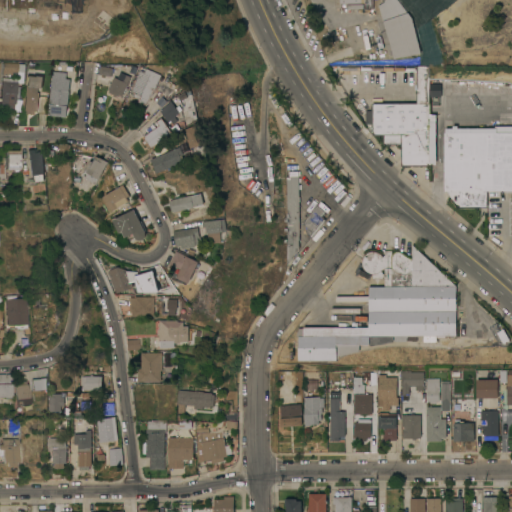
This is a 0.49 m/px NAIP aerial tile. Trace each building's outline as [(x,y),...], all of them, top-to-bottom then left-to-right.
[(373,0),(373,9),(364,9),(364,0),(373,0)] [(421,53),(394,59),(378,6),(384,2),(382,0),(395,0),(404,13),(407,12),(411,17),(421,53)] [(18,62),(18,63),(24,64),(24,72),(16,72),(16,74),(2,74),(2,62),(18,62)] [(417,103),(417,66),(429,66),(429,103),(430,103),(431,166),(401,166),(401,145),(383,145),(383,135),(372,135),(372,123),(368,123),(368,115),(372,115),(372,103),(417,103)] [(147,105),(138,101),(139,99),(133,96),(135,93),(131,91),(140,71),(144,72),(146,68),(161,75),(147,105)] [(125,86),(128,87),(126,92),(123,91),(121,97),(108,92),(109,90),(107,89),(113,76),(117,78),(120,71),(130,76),(125,86)] [(66,117),(48,115),(53,72),(65,74),(64,78),(70,79),(66,117)] [(16,78),(16,82),(17,82),(16,93),(15,93),(14,104),(13,103),(12,108),(4,107),(5,104),(0,104),(0,90),(1,77),(16,78)] [(38,86),(37,96),(39,96),(37,111),(33,111),(32,114),(24,113),(24,110),(23,110),(25,96),(23,96),(25,84),(38,86)] [(179,113),(175,116),(178,120),(173,124),(171,120),(168,122),(160,110),(171,101),(179,113)] [(157,127),(155,123),(162,118),(172,133),(151,148),(143,137),(157,127)] [(511,190),(487,190),(487,207),(460,207),(460,191),(444,191),(444,142),(441,142),(441,133),(444,133),(444,121),(504,121),(504,132),(511,132),(511,190)] [(202,145),(190,148),(187,140),(178,146),(177,145),(173,147),(168,139),(183,129),(196,125),(202,145)] [(180,146),(183,154),(182,155),(184,158),(182,159),(183,162),(156,173),(151,159),(180,146)] [(27,150),(35,149),(35,152),(42,151),(44,174),(43,174),(44,180),(31,182),(31,175),(29,175),(27,150)] [(17,169),(4,169),(4,150),(17,150),(17,169)] [(99,178),(98,178),(96,184),(80,175),(83,169),(84,170),(89,160),(93,162),(96,156),(98,157),(99,157),(108,162),(99,178)] [(287,242),(284,242),(284,239),(287,239),(287,231),(283,231),(283,228),(287,228),(286,221),(284,221),(284,218),(286,218),(286,176),(299,176),(299,249),(287,264),(287,242)] [(123,184),(130,195),(127,197),(129,201),(113,211),(104,196),(123,184)] [(191,195),(191,196),(202,193),(204,204),(194,206),(194,207),(175,212),(175,211),(172,212),(170,201),(172,200),(172,199),(191,195)] [(325,211),(321,216),(325,220),(311,237),(307,234),(303,221),(317,204),(325,211)] [(134,209),(146,233),(144,238),(140,240),(136,239),(135,238),(128,242),(122,232),(119,233),(112,220),(134,209)] [(225,219),(227,231),(220,232),(222,242),(209,244),(208,233),(206,233),(206,227),(203,227),(202,221),(225,219)] [(198,227),(199,234),(200,238),(198,238),(199,245),(196,245),(196,247),(182,249),(182,245),(177,246),(177,245),(176,245),(174,231),(198,227)] [(457,335),(437,335),(437,341),(424,341),(424,335),(418,335),(418,341),(395,341),(395,335),(370,335),(370,344),(360,344),(360,352),(337,356),(337,360),(299,360),(299,336),(296,336),(299,328),(304,328),(304,327),(369,327),(370,286),(385,286),(385,278),(373,278),(373,274),(370,273),(367,271),(364,269),(363,267),(362,263),(363,258),(365,255),(368,252),(371,251),(374,251),(377,252),(381,254),(383,257),(385,255),(385,250),(392,250),(392,255),(394,252),(398,251),(402,252),(412,259),(412,244),(457,286),(457,335)] [(199,262),(189,283),(177,277),(181,269),(170,264),(176,250),(199,262)] [(108,270),(118,266),(127,270),(133,286),(117,292),(108,270)] [(139,294),(157,288),(152,270),(133,276),(139,294)] [(25,295),(34,294),(39,293),(39,294),(50,293),(54,315),(30,318),(29,314),(28,315),(25,295)] [(26,324),(25,324),(25,327),(28,327),(28,333),(23,333),(23,328),(12,329),(12,325),(6,325),(5,299),(7,299),(6,295),(15,295),(15,298),(24,298),(26,324)] [(154,304),(155,304),(155,306),(154,306),(154,316),(132,316),(132,311),(129,311),(129,297),(135,297),(135,296),(146,296),(146,297),(154,297),(154,304)] [(166,315),(177,314),(177,298),(166,298),(166,315)] [(177,319),(177,321),(183,321),(183,326),(188,326),(188,340),(179,340),(179,342),(174,342),(174,346),(161,346),(161,341),(159,341),(159,334),(157,334),(157,329),(159,329),(159,320),(177,319)] [(394,336),(394,342),(371,346),(371,336),(394,336)] [(140,338),(141,349),(127,350),(126,340),(140,338)] [(162,352),(162,370),(161,370),(161,381),(138,381),(138,368),(141,368),(141,352),(162,352)] [(400,370),(400,378),(397,378),(397,398),(401,398),(401,406),(389,406),(389,410),(382,410),(382,406),(377,406),(377,370),(400,370)] [(411,370),(411,372),(424,371),(424,384),(425,384),(425,387),(423,387),(423,389),(416,390),(416,386),(409,386),(409,394),(406,394),(406,395),(402,395),(402,379),(401,379),(401,370),(411,370)] [(294,372),(302,372),(302,388),(294,388),(294,372)] [(0,373),(13,374),(12,397),(5,397),(0,396),(0,373)] [(81,390),(81,376),(90,376),(90,374),(93,374),(93,376),(102,376),(102,390),(81,390)] [(365,393),(353,393),(353,377),(365,377),(365,393)] [(47,378),(48,389),(32,390),(31,379),(47,378)] [(427,378),(439,378),(439,401),(435,401),(435,403),(430,403),(430,401),(427,401),(427,378)] [(498,381),(499,381),(499,395),(498,395),(498,397),(477,398),(477,379),(498,379),(498,381)] [(30,397),(29,397),(30,404),(18,405),(17,399),(16,399),(14,385),(17,385),(16,381),(26,380),(26,384),(28,383),(30,397)] [(441,401),(441,383),(441,381),(449,381),(449,383),(450,383),(450,410),(441,410),(441,401)] [(197,391),(202,391),(202,392),(212,393),(212,394),(215,394),(214,406),(211,406),(211,407),(203,406),(203,409),(194,408),(194,405),(186,404),(185,413),(178,412),(179,404),(177,404),(179,390),(197,391)] [(346,437),(340,437),(340,440),(330,440),(330,398),(331,398),(331,392),(340,391),(340,411),(345,411),(346,437)] [(49,394),(62,394),(62,397),(65,397),(65,405),(62,405),(62,411),(49,411),(49,394)] [(372,394),(372,413),(354,413),(354,394),(372,394)] [(324,407),(322,408),(322,410),(324,410),(324,413),(321,413),(321,420),(319,420),(319,425),(311,425),(311,426),(305,426),(304,417),(303,417),(303,410),(304,410),(304,397),(320,396),(320,398),(324,397),(324,407)] [(114,402),(114,415),(102,415),(102,403),(114,402)] [(281,426),(280,405),(302,404),(303,425),(281,426)] [(426,406),(441,406),(441,419),(446,419),(446,438),(441,438),(441,441),(427,441),(426,406)] [(492,436),(492,439),(485,439),(485,434),(484,434),(484,429),(482,429),(481,420),(481,410),(499,410),(499,436),(492,436)] [(383,440),(383,428),(379,428),(379,413),(393,413),(393,414),(396,414),(396,416),(397,416),(397,440),(383,440)] [(421,438),(416,438),(416,439),(413,439),(413,438),(403,438),(403,429),(404,429),(404,426),(402,426),(402,415),(421,415),(421,438)] [(118,440),(99,442),(96,419),(115,416),(118,440)] [(59,424),(60,417),(68,418),(67,432),(60,432),(60,431),(58,431),(58,430),(57,430),(57,424),(59,424)] [(371,437),(366,437),(366,440),(359,440),(359,437),(354,437),(355,422),(358,422),(358,419),(371,419),(371,437)] [(166,421),(165,469),(149,469),(150,457),(147,457),(147,454),(143,454),(143,438),(146,438),(146,429),(147,429),(147,421),(166,421)] [(473,441),(473,442),(455,443),(455,441),(454,442),(453,423),(460,423),(460,421),(464,421),(464,423),(474,423),(475,441),(473,441)] [(225,446),(230,445),(232,454),(227,455),(228,456),(224,457),(225,461),(212,464),(211,459),(198,462),(196,429),(209,428),(209,431),(222,430),(225,446)] [(92,466),(90,466),(90,469),(80,469),(80,466),(74,466),(73,434),(85,434),(85,430),(91,430),(92,466)] [(69,437),(70,448),(67,448),(67,463),(65,463),(65,468),(55,468),(55,463),(53,463),(53,450),(47,450),(47,438),(69,437)] [(194,437),(194,440),(195,440),(195,445),(194,445),(194,459),(183,459),(183,468),(168,468),(168,458),(168,437),(194,437)] [(18,462),(14,462),(14,466),(6,466),(6,462),(2,462),(2,449),(0,449),(0,444),(2,444),(2,439),(18,439),(18,462)] [(123,464),(109,465),(108,449),(121,448),(123,464)] [(483,511),(483,497),(483,489),(489,489),(489,496),(499,496),(499,511),(483,511)] [(308,511),(308,493),(325,493),(325,511),(308,511)] [(234,496),(234,511),(214,511),(214,499),(224,499),(224,496),(234,496)] [(352,511),(335,511),(335,504),(332,504),(332,497),(352,497),(352,511)] [(302,511),(287,511),(287,506),(285,506),(285,500),(286,500),(286,498),(297,498),(297,500),(302,500),(302,511)] [(425,511),(410,511),(410,498),(425,498),(425,511)] [(427,511),(427,498),(441,498),(441,511),(427,511)] [(447,501),(447,498),(462,498),(462,501),(463,501),(463,511),(446,511),(446,501),(447,501)]
